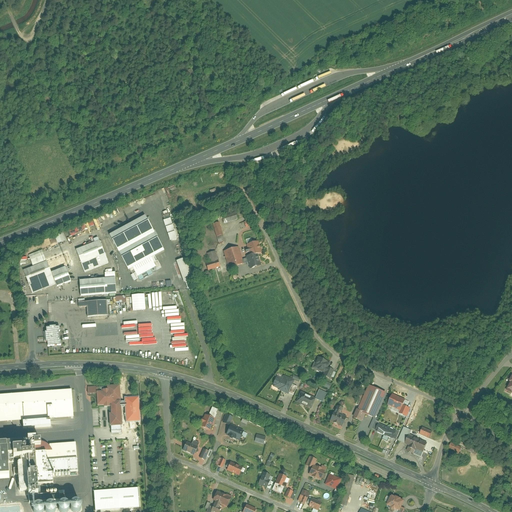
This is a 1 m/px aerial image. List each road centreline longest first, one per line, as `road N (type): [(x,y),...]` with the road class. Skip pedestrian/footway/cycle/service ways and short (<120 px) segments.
road 1 (primary): [(511,16),(0,242)]
road 2 (residential): [(461,414),(316,338),(259,216)]
road 3 (tertiary): [(431,483),(167,373)]
road 4 (tertiary): [(167,373),(95,364),(0,368)]
road 5 (residential): [(168,457),(294,511)]
